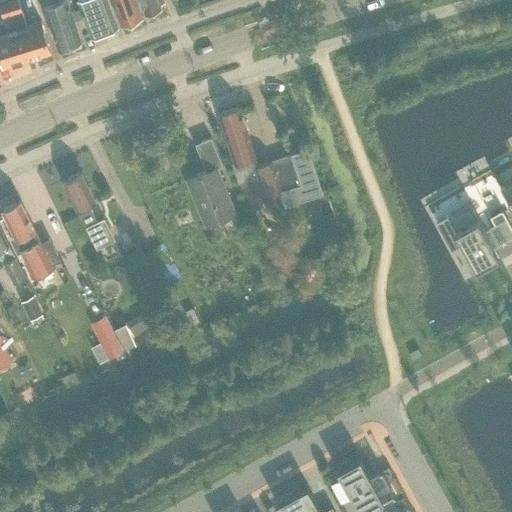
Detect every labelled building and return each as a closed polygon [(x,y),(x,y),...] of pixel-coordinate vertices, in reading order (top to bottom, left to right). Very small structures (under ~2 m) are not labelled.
[(0,55),(3,65),(27,57),(9,1),(8,0),(0,0),(0,6),(4,21),(0,21),(0,55)] [(12,0),(9,1),(27,57),(51,49),(42,20),(27,25),(19,0),(12,0)] [(59,47),(81,38),(67,0),(56,0),(57,0),(44,5),(59,47)] [(78,0),(91,34),(118,24),(108,0),(78,0)] [(112,0),(119,17),(121,23),(137,17),(135,11),(140,10),(136,0),(112,0)] [(140,0),(146,14),(161,8),(159,3),(164,1),(163,0),(140,0)] [(250,136),(240,106),(219,113),(234,161),(253,155),(248,137),(250,136)] [(204,224),(238,210),(237,208),(235,209),(218,166),(223,165),(211,137),(195,143),(207,171),(186,179),(186,180),(189,179),(206,220),(203,221),(204,224)] [(272,160),(255,166),(264,194),(281,189),(286,204),(324,192),(310,148),(272,160)] [(84,223),(96,217),(88,202),(95,199),(81,171),(63,180),(84,223)] [(504,184),(500,186),(511,208),(511,179),(504,184)] [(50,263),(59,258),(49,238),(41,242),(20,200),(2,209),(15,236),(12,238),(31,277),(52,267),(50,263)] [(448,215),(436,221),(451,248),(463,242),(476,266),(499,253),(482,223),(470,202),(452,212),(448,215)] [(507,217),(503,210),(491,216),(495,224),(507,217)] [(97,248),(115,239),(104,217),(86,226),(97,248)] [(14,282),(26,276),(0,225),(0,252),(4,261),(3,261),(14,282)] [(282,235),(268,241),(282,272),(296,266),(282,235)] [(31,319),(42,313),(33,295),(22,301),(31,319)] [(126,321),(134,338),(152,329),(143,312),(126,321)] [(109,357),(125,349),(107,314),(90,322),(109,357)] [(0,367),(13,361),(0,335),(0,367)] [(360,458),(337,470),(360,511),(362,511),(395,494),(382,469),(370,475),(360,458)] [(281,511),(335,511),(332,506),(322,511),(308,486),(277,503),(281,511)]
